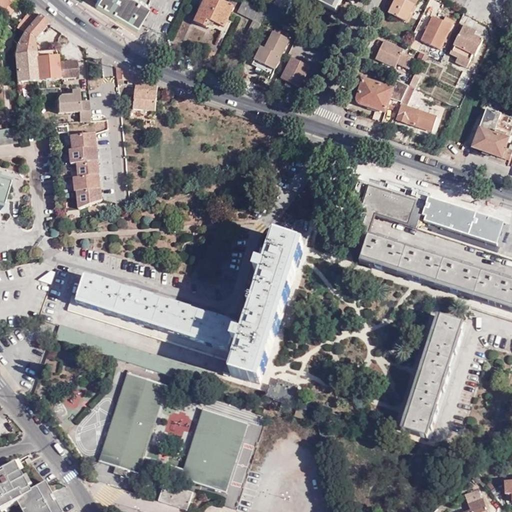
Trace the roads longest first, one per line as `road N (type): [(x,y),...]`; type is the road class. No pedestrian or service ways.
road 1 (primary): [(324,130),(511,194)]
road 2 (primary): [(141,62),(324,130)]
road 3 (residential): [(0,390),(89,511)]
road 4 (residential): [(324,130),(381,0)]
